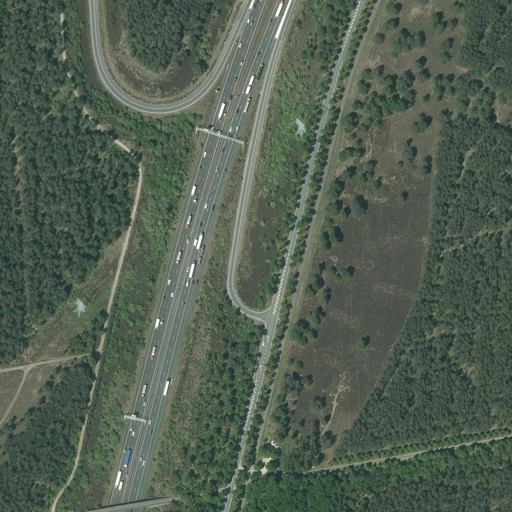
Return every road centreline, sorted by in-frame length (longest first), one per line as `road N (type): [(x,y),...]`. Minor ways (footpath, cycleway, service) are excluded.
road 1 (motorway): [(131,511),(208,213),(284,0)]
road 2 (motorway): [(260,0),(193,205),(114,511)]
road 3 (track): [(61,0),(70,81),(87,115),(139,168),(100,352)]
road 4 (motorway): [(272,319),(240,308),(230,277),(270,70),(294,0)]
road 5 (primary): [(272,319),(324,109),(361,0)]
road 6 (motorway): [(248,0),(202,91),(163,109),(127,101),(107,81),(92,0)]
road 7 (track): [(239,0),(199,81),(165,99),(146,99),(118,80),(102,0)]
road 8 (track): [(255,485),(511,438)]
road 9 (primary): [(224,511),(272,319)]
road 10 (track): [(100,352),(77,459),(52,511)]
